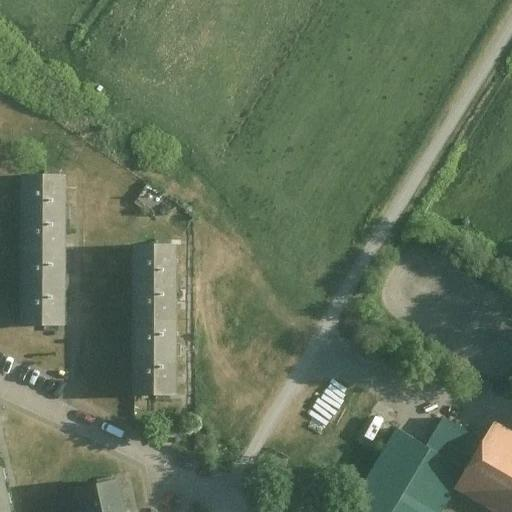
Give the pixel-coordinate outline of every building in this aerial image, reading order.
[(17,178),(17,250),(63,250),(63,212),(63,178),(17,178)] [(63,279),(63,250),(17,250),(17,321),(63,322),(63,279)] [(126,252),(126,323),(167,323),(168,287),(168,252),(126,252)] [(167,354),(167,323),(126,323),(125,394),(167,394),(167,354)] [(511,511),(511,437),(489,425),(451,490),(489,511),(511,511)] [(434,511),(462,465),(399,429),(352,509),(356,511),(434,511)] [(76,511),(117,511),(112,486),(73,493),(76,511)]
